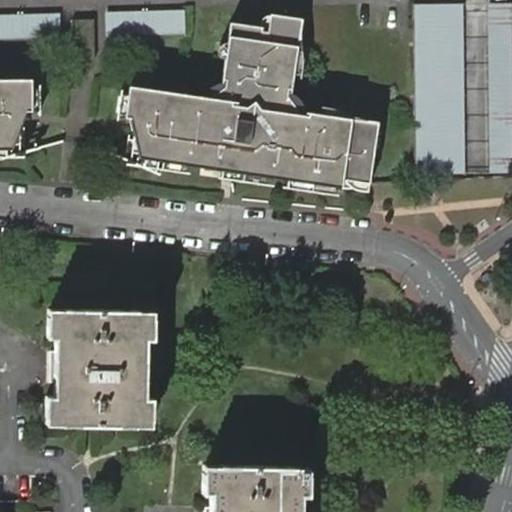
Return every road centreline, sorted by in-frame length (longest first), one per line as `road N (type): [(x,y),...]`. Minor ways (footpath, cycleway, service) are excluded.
road 1 (residential): [(437,283),(399,249),(376,242),(0,205)]
road 2 (residential): [(511,398),(437,283)]
